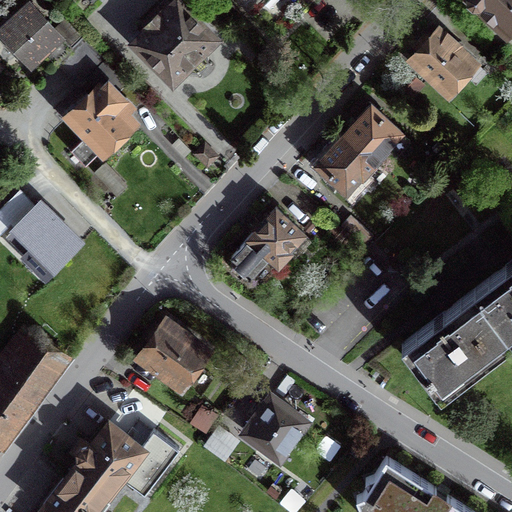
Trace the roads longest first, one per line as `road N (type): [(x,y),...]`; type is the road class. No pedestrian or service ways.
road 1 (residential): [(511,495),(162,268)]
road 2 (residential): [(406,0),(162,268)]
road 3 (residential): [(162,268),(0,481)]
